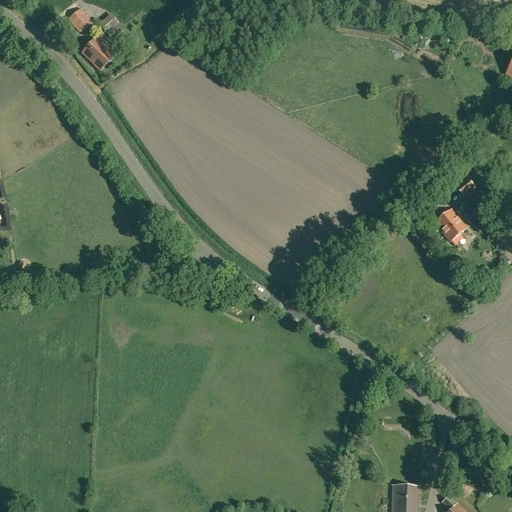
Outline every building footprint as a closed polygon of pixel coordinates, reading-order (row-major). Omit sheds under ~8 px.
[(68,19),(80,33),(93,23),(81,9),(68,19)] [(169,21),(164,26),(169,32),(174,27),(169,21)] [(98,38),(82,54),(100,72),(116,56),(98,38)] [(467,179),(456,188),(464,197),(475,189),(467,179)] [(466,230),(451,211),(436,223),(451,242),(466,230)] [(393,487),(393,505),(392,511),(417,511),(418,506),(418,488),(393,487)] [(467,511),(458,504),(457,505),(449,496),(442,503),(450,511),(449,511),(467,511)]
